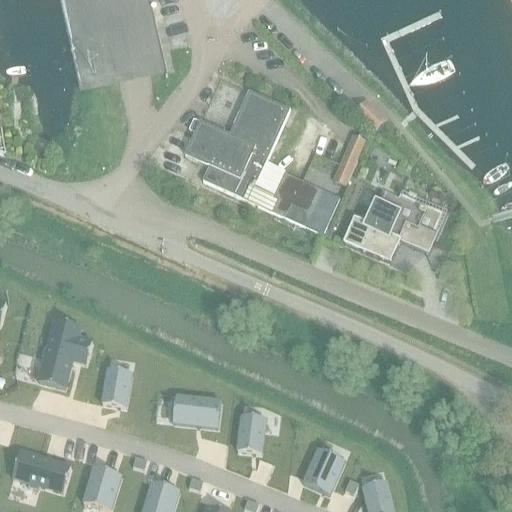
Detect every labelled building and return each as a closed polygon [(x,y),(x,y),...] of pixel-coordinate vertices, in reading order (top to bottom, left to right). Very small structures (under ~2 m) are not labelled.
[(190,134),(191,135),(195,136),(185,159),(210,170),(203,185),(243,203),(250,188),(255,191),(290,113),(249,95),(229,138),(200,125),(200,126),(195,123),(190,134)] [(354,119),(373,137),(386,123),(367,105),(354,119)] [(353,140),(333,185),(344,190),(364,145),(353,140)] [(319,142),(311,160),(334,169),(341,152),(319,142)] [(273,199),(255,191),(250,188),(243,203),(285,222),(320,237),(337,202),(323,195),(283,177),(273,199)] [(390,268),(399,250),(405,235),(429,246),(435,234),(434,234),(440,221),(427,216),(420,213),(422,209),(402,200),(400,203),(385,197),(370,230),(354,222),(343,247),(390,268)] [(426,214),(441,221),(448,204),(433,198),(426,214)] [(72,293),(63,310),(81,319),(89,302),(72,293)] [(98,330),(117,338),(125,317),(106,310),(98,330)] [(41,382),(39,387),(43,388),(43,387),(56,390),(56,391),(65,393),(72,365),(86,369),(92,347),(78,344),(81,332),(55,326),(48,352),(45,351),(42,361),(46,362),(44,369),(41,382)] [(108,374),(102,409),(126,413),(132,378),(108,374)] [(284,414),(302,421),(309,403),(291,396),(284,414)] [(177,400),(174,428),(218,433),(221,405),(177,400)] [(242,421),(238,456),(261,459),(266,424),(242,421)] [(66,448),(66,438),(45,439),(45,448),(66,448)] [(309,477),(304,489),(329,500),(344,467),(334,462),(334,463),(322,457),(319,455),(314,467),(310,477),(309,477)] [(21,456),(13,483),(29,488),(28,491),(39,494),(40,491),(64,498),(71,471),(21,456)] [(135,461),(132,470),(143,474),(146,464),(135,461)] [(88,495),(84,508),(87,509),(87,508),(100,511),(99,511),(111,511),(121,480),(94,472),(91,485),(88,495)] [(191,482),(188,492),(199,495),(202,486),(191,482)] [(349,485),(345,495),(353,499),(358,489),(349,485)] [(392,511),(387,487),(363,493),(368,511),(392,511)] [(146,510),(145,511),(174,511),(179,495),(152,488),(149,500),(146,511),(146,510)]
